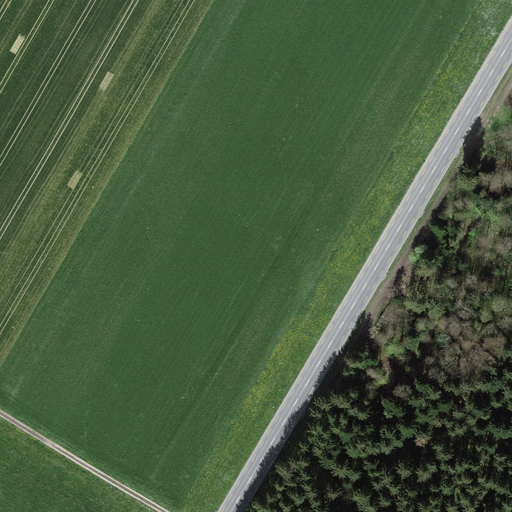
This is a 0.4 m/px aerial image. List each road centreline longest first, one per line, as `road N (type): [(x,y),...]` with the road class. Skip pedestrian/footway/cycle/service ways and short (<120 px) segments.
road 1 (primary): [(511,37),(230,511)]
road 2 (track): [(164,511),(0,411)]
